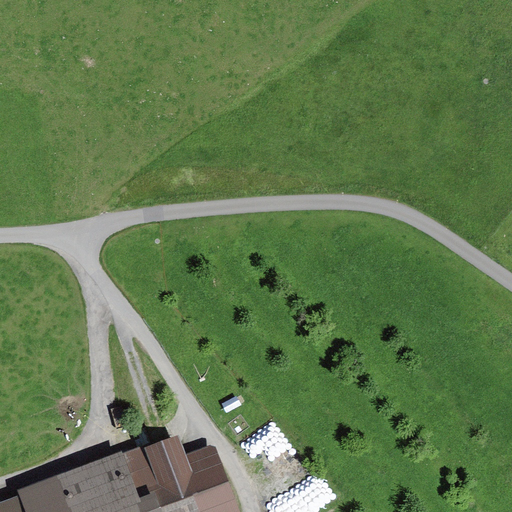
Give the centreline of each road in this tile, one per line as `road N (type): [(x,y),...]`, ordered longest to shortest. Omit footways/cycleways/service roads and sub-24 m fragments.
road 1 (track): [(260,511),(242,473),(91,267),(78,237)]
road 2 (track): [(103,457),(103,356),(91,267)]
road 3 (track): [(156,441),(124,312)]
